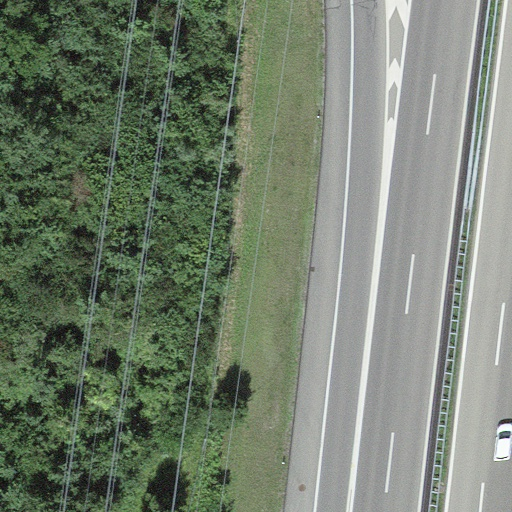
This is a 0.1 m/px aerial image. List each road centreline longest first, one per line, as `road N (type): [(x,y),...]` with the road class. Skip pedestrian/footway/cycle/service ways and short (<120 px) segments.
road 1 (motorway): [(447,0),(386,511)]
road 2 (motorway): [(368,0),(377,511)]
road 3 (motorway): [(484,511),(511,255)]
